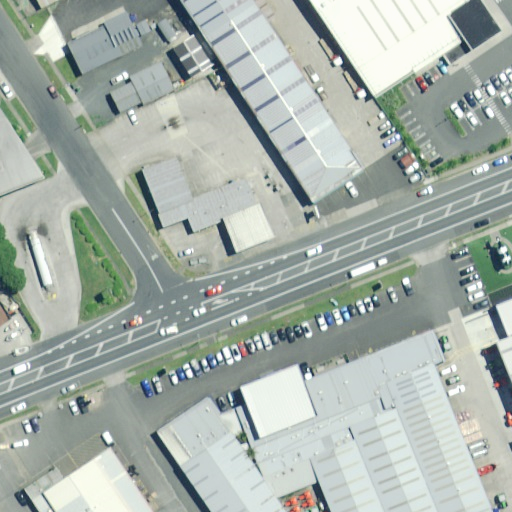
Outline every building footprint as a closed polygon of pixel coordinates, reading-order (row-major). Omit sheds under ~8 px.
[(58,0),(28,0),(35,12),(58,0)] [(254,0),(179,0),(313,205),(363,170),(254,0)] [(305,0),(374,101),(490,26),(471,0),(305,0)] [(115,16),(57,47),(74,79),(132,48),(115,16)] [(166,19),(159,24),(170,41),(177,37),(166,19)] [(214,57),(177,75),(182,84),(218,66),(214,57)] [(145,63),(96,89),(112,119),(161,93),(145,63)] [(221,68),(208,76),(218,91),(231,84),(221,68)] [(0,194),(41,179),(0,114),(0,194)] [(176,155),(142,168),(166,227),(187,218),(195,236),(259,210),(257,204),(246,177),(194,197),(176,155)] [(271,227),(259,204),(257,204),(223,218),(232,241),(237,254),(277,238),(271,227)] [(511,283),(462,304),(511,425),(511,283)] [(309,482),(321,511),(476,511),(484,509),(426,366),(377,386),(366,358),(301,385),(292,362),(239,384),(262,441),(244,449),(265,500),(309,482)] [(269,511),(194,402),(143,437),(195,511),(269,511)] [(143,511),(101,450),(36,494),(48,511),(143,511)]
